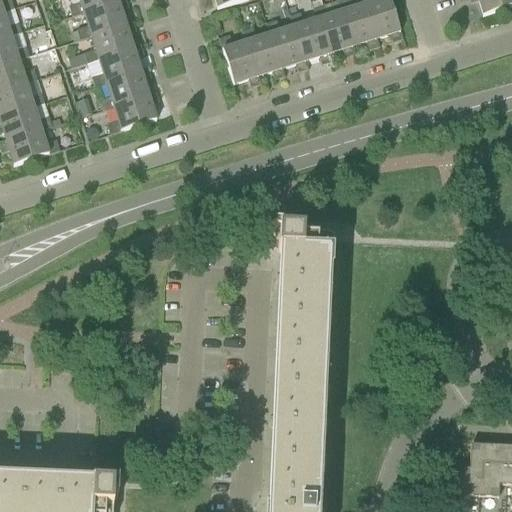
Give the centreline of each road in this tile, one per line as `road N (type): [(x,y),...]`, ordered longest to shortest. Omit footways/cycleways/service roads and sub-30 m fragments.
road 1 (tertiary): [(81,229),(511,98)]
road 2 (residential): [(211,138),(450,66)]
road 3 (unclassified): [(237,511),(255,282)]
road 4 (residential): [(0,204),(211,138)]
road 5 (residential): [(475,387),(459,307),(464,271),(511,247)]
road 6 (residential): [(383,511),(415,433),(475,387)]
road 7 (residential): [(211,138),(171,0)]
